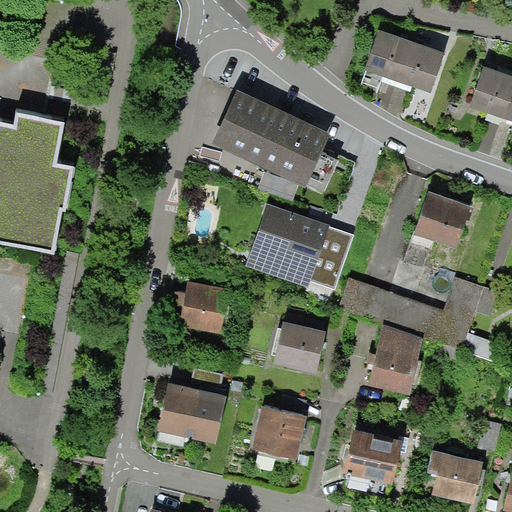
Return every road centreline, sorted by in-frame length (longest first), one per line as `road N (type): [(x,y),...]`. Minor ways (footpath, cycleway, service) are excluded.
road 1 (residential): [(202,0),(120,462)]
road 2 (residential): [(323,95),(362,5),(511,31)]
road 3 (residential): [(336,511),(120,462)]
road 4 (residential): [(323,95),(401,141),(511,179)]
road 5 (residential): [(210,0),(323,95)]
